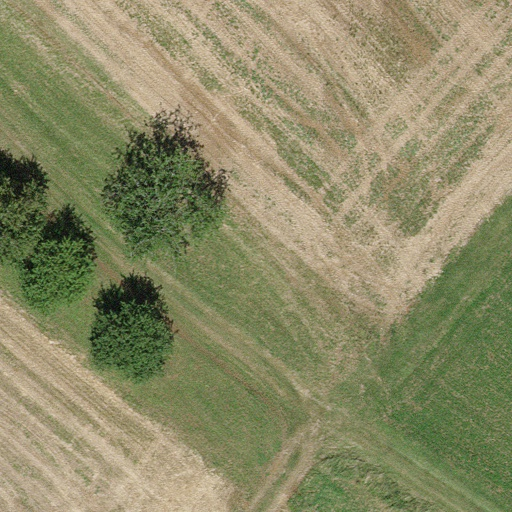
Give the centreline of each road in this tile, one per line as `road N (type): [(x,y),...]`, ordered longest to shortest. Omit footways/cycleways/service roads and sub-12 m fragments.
road 1 (track): [(0,145),(174,320),(326,433)]
road 2 (track): [(326,433),(511,237)]
road 3 (track): [(449,511),(326,433)]
